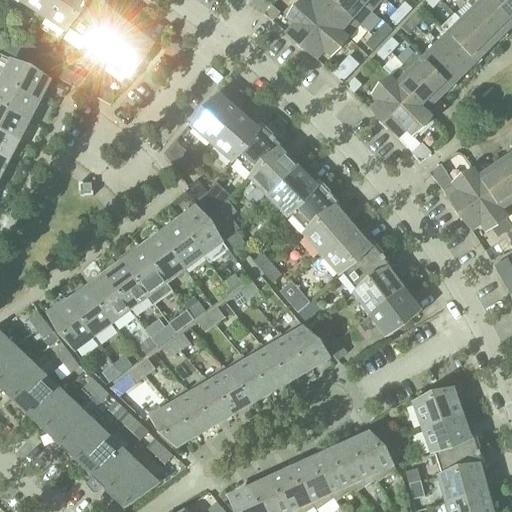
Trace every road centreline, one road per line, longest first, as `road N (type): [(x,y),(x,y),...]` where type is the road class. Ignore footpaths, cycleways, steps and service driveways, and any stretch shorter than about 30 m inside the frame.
road 1 (residential): [(482,328),(393,193),(305,102),(228,39)]
road 2 (residential): [(36,152),(89,178),(130,220),(177,190),(139,130)]
road 3 (residential): [(139,130),(72,92),(36,152)]
road 4 (residential): [(482,328),(359,393)]
road 5 (residential): [(228,39),(139,130)]
